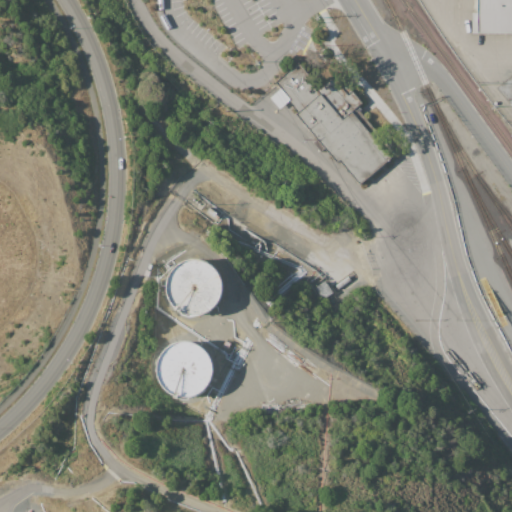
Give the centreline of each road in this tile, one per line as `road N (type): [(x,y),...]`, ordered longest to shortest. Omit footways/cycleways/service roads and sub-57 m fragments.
road 1 (tertiary): [(65,0),(79,19),(114,137),(108,255),(87,318),(57,367),(0,430)]
road 2 (tertiary): [(355,0),(393,63),(465,291),(511,381)]
